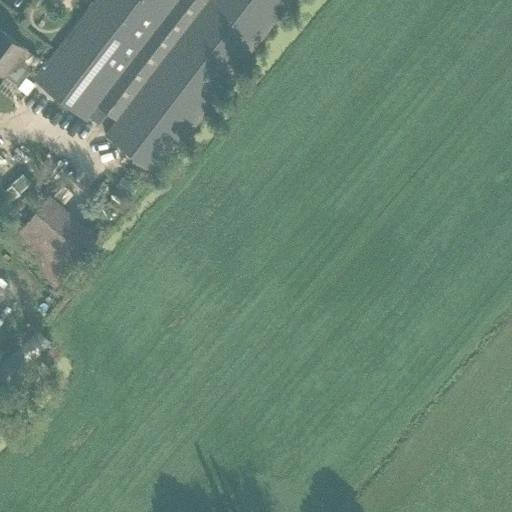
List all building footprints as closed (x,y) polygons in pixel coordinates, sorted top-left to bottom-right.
[(95,0),(35,79),(86,118),(88,115),(99,123),(108,112),(116,119),(106,133),(156,171),(287,0),(95,0)] [(4,72),(19,83),(38,58),(0,28),(0,69),(4,73),(4,72)] [(32,182),(23,173),(1,194),(10,203),(32,182)] [(55,287),(69,271),(99,234),(49,193),(19,230),(48,254),(39,265),(55,287)] [(0,331),(16,307),(0,296),(0,331)] [(83,299),(70,313),(81,324),(94,310),(83,299)]
